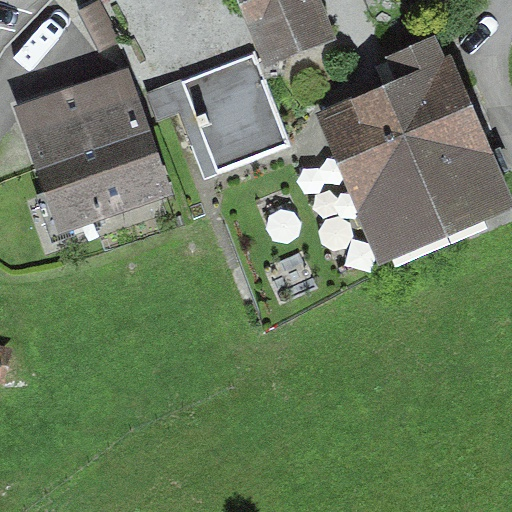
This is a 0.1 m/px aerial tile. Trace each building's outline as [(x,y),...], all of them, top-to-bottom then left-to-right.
[(338,53),(317,0),(233,0),(255,55),(266,82),(338,53)] [(511,225),(511,210),(450,64),(445,66),(435,44),(383,65),(393,88),(315,120),(382,279),(511,225)] [(266,82),(255,55),(140,100),(150,127),(177,117),(204,185),(293,150),(266,82)] [(171,207),(127,76),(12,114),(57,245),(171,207)] [(22,344),(0,337),(0,370),(13,374),(22,344)]
